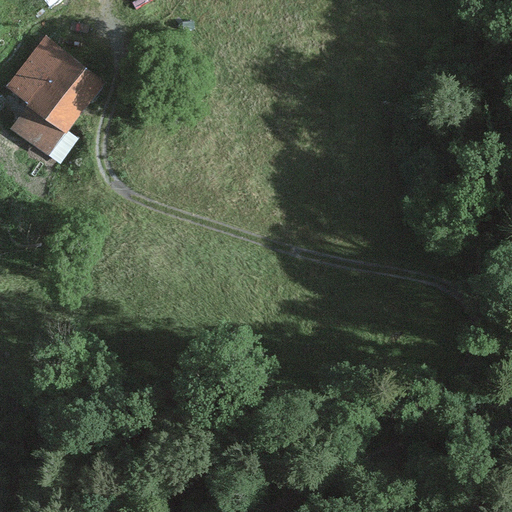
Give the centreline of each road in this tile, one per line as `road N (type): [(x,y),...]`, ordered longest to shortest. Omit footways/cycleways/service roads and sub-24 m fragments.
road 1 (track): [(390,453),(469,359),(480,328),(471,298),(438,276),(314,254),(125,193),(104,166),(101,137),(123,64)]
road 2 (track): [(272,511),(317,483),(418,441),(511,423)]
